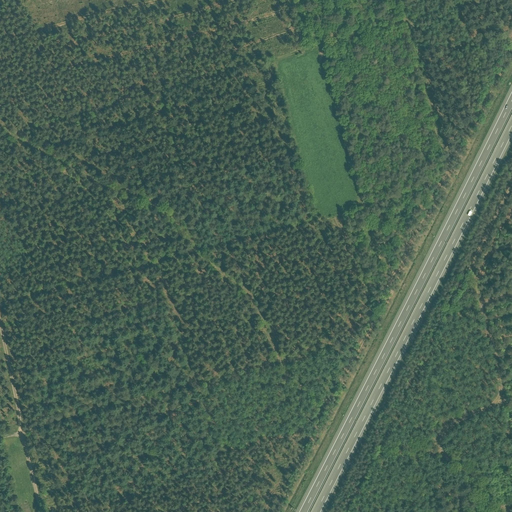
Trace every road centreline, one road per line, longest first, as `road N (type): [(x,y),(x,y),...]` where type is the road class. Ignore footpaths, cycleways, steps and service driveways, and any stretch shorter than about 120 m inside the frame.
road 1 (motorway): [(511,99),(304,511)]
road 2 (motorway): [(316,511),(511,125)]
road 3 (track): [(282,367),(253,304),(150,207),(60,167),(0,126)]
road 4 (track): [(0,444),(282,367)]
